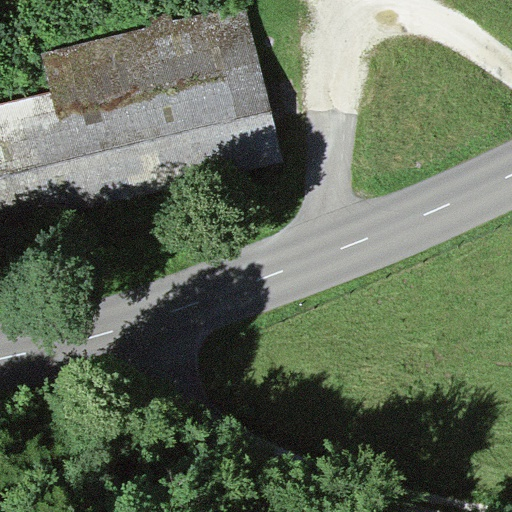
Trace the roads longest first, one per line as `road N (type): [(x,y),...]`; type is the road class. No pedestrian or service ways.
road 1 (secondary): [(511,171),(323,256),(113,332),(0,358)]
road 2 (track): [(113,332),(210,415),(291,460),(370,488),(485,511)]
road 3 (track): [(332,0),(323,256)]
road 4 (track): [(511,75),(384,0)]
